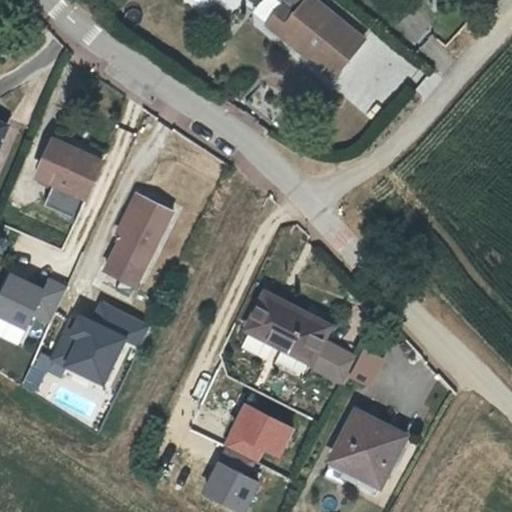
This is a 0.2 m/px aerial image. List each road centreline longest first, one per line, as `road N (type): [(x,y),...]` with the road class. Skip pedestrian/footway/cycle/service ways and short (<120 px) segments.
road 1 (residential): [(301,194),(244,138),(50,0)]
road 2 (residential): [(511,408),(301,194)]
road 3 (residential): [(301,194),(376,163),(511,18)]
